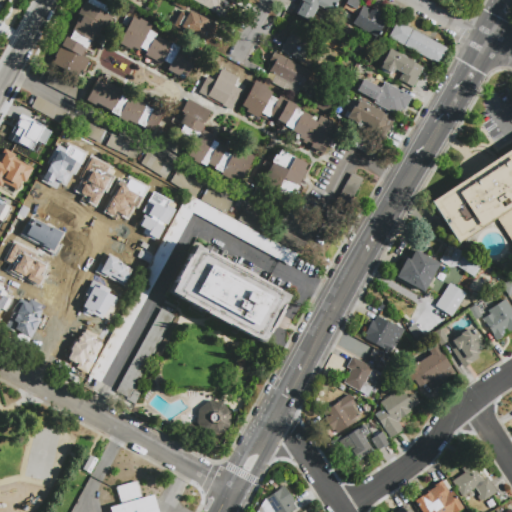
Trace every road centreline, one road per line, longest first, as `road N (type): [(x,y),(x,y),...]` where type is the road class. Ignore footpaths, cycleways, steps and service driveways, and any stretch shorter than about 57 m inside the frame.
road 1 (residential): [(266,424),(288,439),(342,511),(470,403)]
road 2 (residential): [(511,373),(420,456),(341,510)]
road 3 (residential): [(47,391),(231,490)]
road 4 (residential): [(37,385),(57,295),(88,238),(48,215)]
